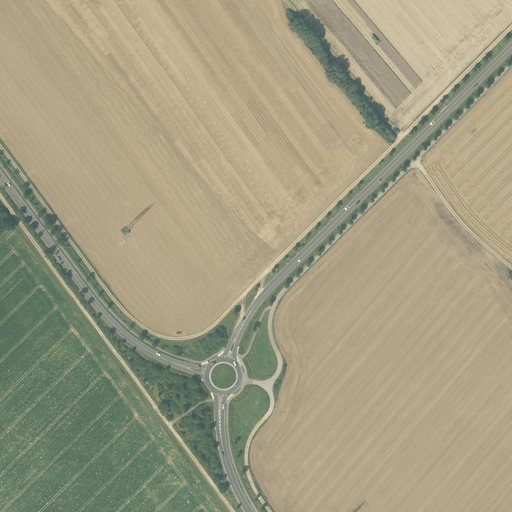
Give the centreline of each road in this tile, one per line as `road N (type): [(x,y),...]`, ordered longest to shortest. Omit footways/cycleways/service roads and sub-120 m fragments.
road 1 (track): [(0,144),(126,314),(148,332),(190,339),(232,307),(511,27)]
road 2 (secondary): [(250,313),(511,48)]
road 3 (track): [(274,306),(511,64)]
road 4 (track): [(0,195),(169,424)]
road 5 (secondary): [(155,355),(104,314),(0,176)]
road 6 (track): [(401,137),(282,0)]
road 7 (track): [(414,162),(511,270)]
